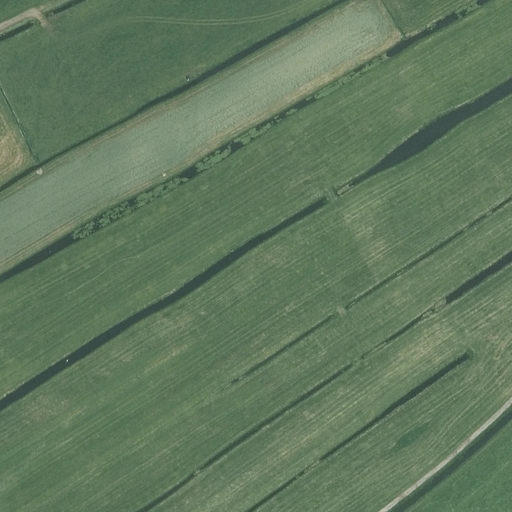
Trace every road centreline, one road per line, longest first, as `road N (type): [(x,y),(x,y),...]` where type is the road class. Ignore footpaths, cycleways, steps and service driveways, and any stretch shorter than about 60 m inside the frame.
road 1 (track): [(332,189),(342,223),(343,346),(324,371),(121,511)]
road 2 (track): [(0,27),(38,14),(79,41),(178,0)]
road 3 (track): [(511,401),(381,511)]
